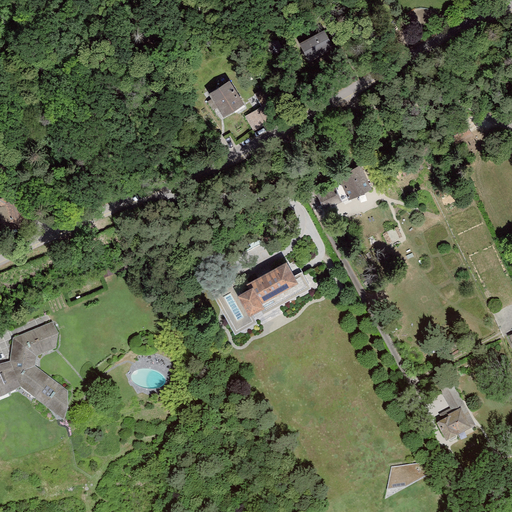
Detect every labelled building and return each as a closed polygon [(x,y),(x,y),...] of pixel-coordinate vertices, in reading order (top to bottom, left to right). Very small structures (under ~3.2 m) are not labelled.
[(329,27),(302,44),(308,53),(335,37),(329,27)] [(232,81),(211,93),(226,118),(247,106),(232,81)] [(261,109),(247,116),(256,133),(270,125),(261,109)] [(367,160),(340,173),(352,198),(379,186),(367,160)] [(326,209),(345,201),(338,185),(319,194),(326,209)] [(0,226),(12,221),(1,196),(0,196),(0,226)] [(313,249),(287,262),(299,285),(325,272),(313,249)] [(252,285),(219,303),(232,326),(268,306),(265,302),(281,293),(270,273),(250,283),(252,285)] [(0,398),(22,390),(66,424),(72,410),(71,393),(38,368),(40,358),(59,350),(61,335),(57,323),(16,339),(12,363),(0,367),(0,398)] [(457,415),(439,426),(451,446),(479,430),(454,387),(444,393),(457,415)]
